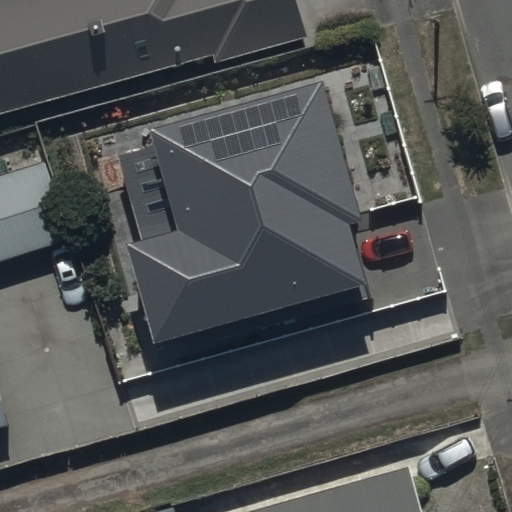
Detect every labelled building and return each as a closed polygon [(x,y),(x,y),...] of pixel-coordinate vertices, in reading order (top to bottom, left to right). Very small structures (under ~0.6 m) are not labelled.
[(311,52),(296,0),(54,0),(0,15),(0,128),(217,68),(219,77),(311,52)] [(372,244),(334,104),(159,152),(161,161),(129,170),(155,265),(139,269),(165,365),(376,308),(359,248),(372,244)] [(0,268),(70,246),(45,169),(0,182),(0,268)] [(0,446),(14,443),(0,393),(0,446)] [(424,511),(411,464),(241,510),(241,511),(424,511)]
